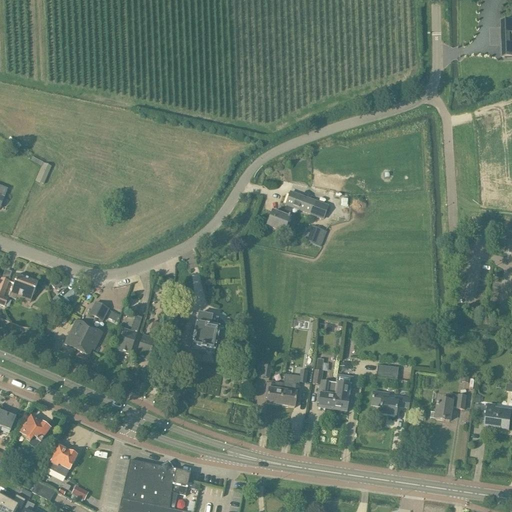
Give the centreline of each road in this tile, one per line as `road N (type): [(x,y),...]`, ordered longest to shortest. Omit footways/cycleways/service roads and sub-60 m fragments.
road 1 (unclassified): [(0,240),(83,273),(141,269),(219,219),(247,173),(269,155),(427,93)]
road 2 (tertiary): [(511,497),(239,455)]
road 3 (unclassified): [(511,266),(463,244),(453,231),(446,117),(427,93)]
road 4 (tertiary): [(141,415),(0,354)]
road 5 (tertiary): [(0,370),(133,428)]
